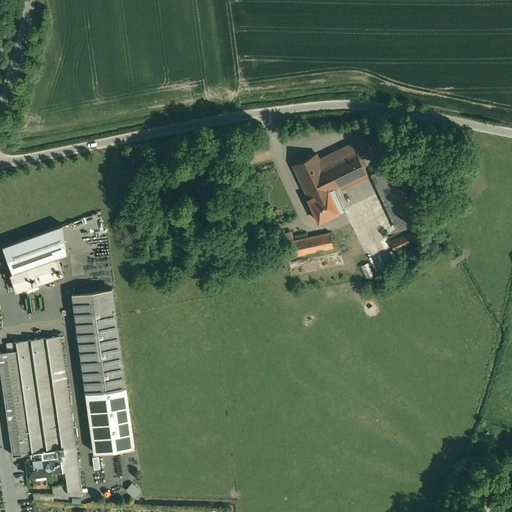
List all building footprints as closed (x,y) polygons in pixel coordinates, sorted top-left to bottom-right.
[(316,153),(293,164),(304,188),(323,179),(328,189),(338,185),(340,188),(368,175),(356,149),(355,148),(322,164),(316,153)] [(424,218),(397,161),(377,171),(404,227),(424,218)] [(218,175),(201,179),(204,192),(221,188),(218,175)] [(323,179),(304,188),(309,198),(308,198),(319,221),(339,211),(328,189),(323,179)] [(63,225),(3,246),(13,273),(57,257),(67,253),(63,225)] [(417,229),(390,242),(394,251),(422,238),(417,229)] [(330,231),(284,241),(287,256),(333,247),(330,231)] [(13,273),(10,274),(16,291),(64,274),(57,257),(13,273)] [(368,263),(362,266),(367,277),(374,274),(368,263)] [(112,288),(72,293),(94,453),(134,447),(112,288)] [(60,336),(14,342),(15,351),(0,352),(0,368),(13,456),(31,453),(32,459),(49,457),(50,462),(55,461),(56,468),(51,468),(51,473),(62,471),(64,485),(65,491),(81,489),(60,336)] [(32,459),(26,460),(29,476),(38,474),(39,477),(44,477),(43,474),(51,473),(51,468),(56,468),(55,461),(50,462),(49,457),(32,459)] [(127,490),(136,498),(143,490),(133,482),(127,490)] [(64,485),(52,487),(53,495),(54,495),(66,496),(65,491),(64,485)] [(81,489),(65,491),(66,496),(82,497),(81,489)] [(53,495),(34,494),(34,501),(53,502),(54,495),(53,495)]
